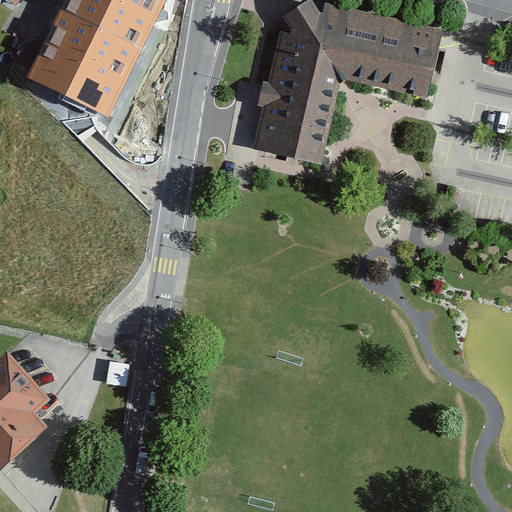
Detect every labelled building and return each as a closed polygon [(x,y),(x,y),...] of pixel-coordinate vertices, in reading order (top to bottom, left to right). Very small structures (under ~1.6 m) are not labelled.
[(8,0),(21,9),(29,0),(8,0)] [(165,0),(66,0),(62,9),(143,48),(165,0)] [(317,2),(293,17),(300,27),(297,35),(287,33),(273,98),(264,97),(254,146),(316,162),(334,82),(345,76),(424,95),(436,33),(334,5),(332,16),(325,16),(317,2)] [(143,48),(62,9),(29,77),(109,117),(143,48)] [(0,465),(6,472),(51,431),(39,419),(55,404),(14,360),(0,372),(0,465)]
